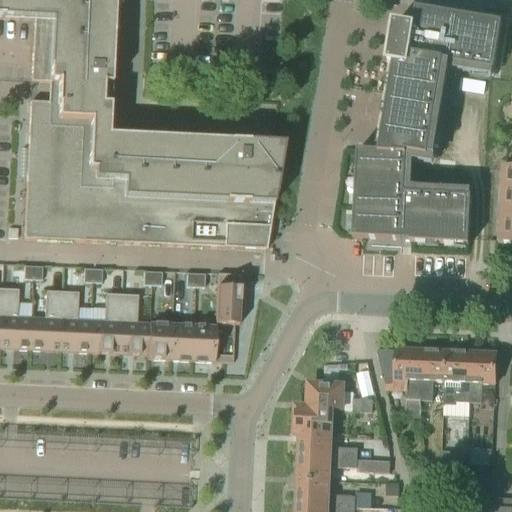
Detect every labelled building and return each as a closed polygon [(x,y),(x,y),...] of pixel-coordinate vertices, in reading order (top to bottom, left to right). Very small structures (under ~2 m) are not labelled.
[(0,0),(0,20),(28,22),(34,22),(31,84),(49,84),(58,85),(57,105),(48,105),(30,104),(30,107),(24,240),(119,245),(265,252),(266,252),(271,222),(281,158),(282,158),(284,146),(272,146),(270,146),(268,146),(249,145),(229,144),(215,143),(198,143),(183,142),(165,141),(152,140),(136,140),(120,139),(115,139),(108,138),(110,107),(106,107),(102,107),(103,87),(107,87),(111,87),(112,67),(112,54),(113,38),(114,24),(114,8),(114,0),(0,0)] [(353,237),(353,240),(409,243),(409,244),(415,244),(427,245),(427,239),(438,240),(438,245),(444,246),(444,245),(455,246),(455,241),(466,242),(466,247),(469,247),(472,198),(404,195),(407,155),(436,160),(452,65),(494,72),(502,24),(415,9),(412,29),(394,26),(393,33),(389,32),(385,56),(389,56),(388,64),(389,64),(374,153),(357,152),(356,169),(362,170),(362,180),(356,180),(356,183),(362,184),(361,194),(355,194),(353,226),(359,226),(359,237),(353,237)] [(461,80),(459,92),(484,96),(486,84),(461,80)] [(500,178),(498,233),(499,233),(498,245),(511,245),(511,168),(502,168),(501,178),(500,178)] [(24,282),(33,282),(33,269),(24,268),(24,282)] [(42,269),(33,269),(33,282),(42,282),(42,269)] [(84,284),(93,284),(93,272),(84,271),(84,284)] [(102,272),(93,272),(93,284),(102,285),(102,272)] [(143,287),(152,288),(153,274),(144,274),(143,287)] [(162,275),(153,274),(152,288),(161,288),(162,275)] [(186,289),(195,289),(196,276),(187,276),(186,289)] [(205,277),(196,276),(195,289),(204,290),(205,277)] [(215,326),(216,326),(239,327),(241,277),(218,276),(215,326)] [(19,292),(2,291),(0,339),(0,350),(29,352),(31,320),(17,320),(19,292)] [(29,352),(59,354),(62,294),(46,293),(45,321),(31,320),(29,352)] [(78,295),(62,294),(59,354),(89,355),(91,323),(77,322),(78,295)] [(89,355),(119,356),(122,297),(106,296),(104,324),(91,323),(89,355)] [(148,358),(149,326),(137,325),(138,297),(122,297),(119,356),(148,358)] [(172,327),(149,326),(148,358),(148,361),(170,362),(172,327)] [(170,362),(192,364),(194,328),(172,327),(170,362)] [(194,328),(192,364),(214,365),(215,357),(216,329),(194,328)] [(419,402),(421,352),(396,351),(396,353),(378,352),(384,379),(393,379),(393,381),(407,382),(406,402),(419,402)] [(445,384),(446,353),(421,352),(419,402),(433,403),(434,383),(445,384)] [(446,353),(445,384),(444,408),(445,408),(445,407),(456,408),(456,404),(469,405),(471,354),(446,353)] [(471,354),(469,405),(482,406),(483,386),(495,387),(496,375),(496,355),(471,354)] [(233,358),(215,357),(214,365),(233,365),(233,358)] [(335,412),(335,413),(341,413),(341,409),(342,389),(309,387),(308,410),(308,411),(335,412)] [(352,414),(373,414),(373,401),(353,401),(352,414)] [(308,411),(308,410),(296,409),(295,435),(301,435),(301,434),(333,436),(335,413),(335,412),(308,411)] [(333,449),(333,436),(301,434),(301,435),(300,458),(357,461),(358,450),(333,449)] [(491,452),(470,451),(469,466),(490,467),(491,452)] [(441,453),(441,468),(463,468),(463,453),(441,453)] [(357,462),(357,461),(300,458),(299,482),(331,483),(332,469),(352,470),(357,470),(357,474),(390,475),(391,464),(357,462)] [(331,497),(331,483),(299,482),(298,506),(355,508),(355,499),(350,498),(332,497),(331,497)] [(399,485),(387,485),(386,498),(398,498),(399,485)] [(511,511),(511,499),(467,498),(466,511),(511,511)]
